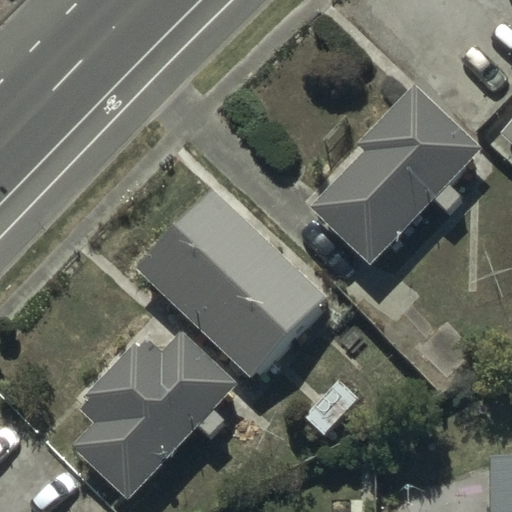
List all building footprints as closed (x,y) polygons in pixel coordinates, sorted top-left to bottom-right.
[(366,162),(313,219),(374,275),(436,210),(452,225),(464,211),(449,196),(482,161),(415,99),(361,157),(366,162)] [(511,135),(503,146),(511,153),(511,135)] [(213,201),(138,281),(253,389),(327,310),(213,201)] [(74,458),(128,510),(200,437),(210,447),(226,431),(215,421),(238,399),(183,345),(164,364),(151,352),(83,421),(97,434),(74,458)] [(511,511),(511,466),(493,466),(492,511),(511,511)]
